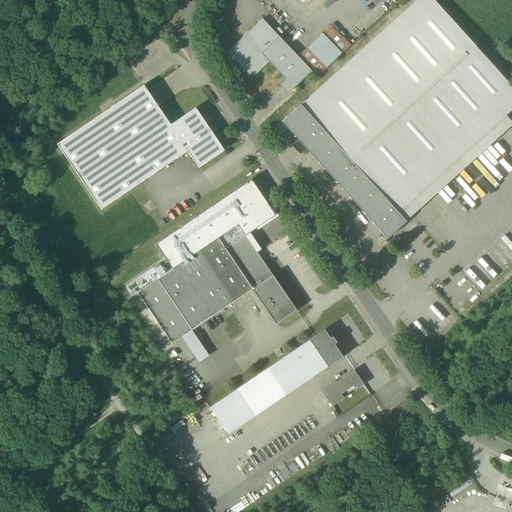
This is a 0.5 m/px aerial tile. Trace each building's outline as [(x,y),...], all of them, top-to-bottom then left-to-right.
[(416,0),(301,105),(398,213),(505,116),(511,109),(511,87),(432,0),(416,0)] [(327,0),(322,5),(326,9),(335,0),(327,0)] [(312,72),(279,37),(262,19),(229,51),(229,55),(249,77),(254,77),(269,63),(294,89),(312,72)] [(350,45),(331,25),(322,34),(342,54),(350,45)] [(341,53),(322,34),(308,48),(327,67),(341,53)] [(327,68),(308,47),(299,56),(318,76),(327,68)] [(195,108),(171,125),(144,86),(57,145),(101,210),(187,151),(198,168),(224,151),(195,108)] [(306,149),(387,239),(406,222),(406,221),(398,213),(301,105),(282,122),(298,140),(306,149)] [(398,213),(406,221),(511,125),(511,123),(505,116),(398,213)] [(306,149),(298,140),(292,146),(300,155),(306,149)] [(156,244),(173,269),(177,266),(197,252),(218,238),(238,224),(245,235),(250,232),(256,229),(257,231),(279,216),(270,202),(268,204),(251,179),(156,244)] [(238,224),(218,238),(253,289),(273,276),(257,253),(245,235),(238,224)] [(261,249),(250,232),(245,235),(257,253),(261,249)] [(252,290),(253,289),(218,238),(197,252),(231,303),(252,290)] [(212,317),(231,303),(197,252),(177,266),(212,317)] [(192,330),(212,317),(177,266),(173,269),(157,279),(192,330)] [(273,275),(273,276),(253,289),(252,290),(276,325),(297,311),(273,275)] [(182,337),(192,330),(157,279),(137,293),(172,344),(182,337)] [(209,355),(192,330),(182,337),(199,362),(209,355)] [(309,340),(310,340),(293,352),(311,378),(328,367),(343,357),(334,345),(337,343),(333,337),(330,339),(325,330),(309,340)] [(311,378),(293,352),(210,408),(228,434),(311,378)] [(322,392),(332,407),(335,404),(332,400),(341,394),(353,386),(356,390),(364,385),(354,371),(322,392)]
